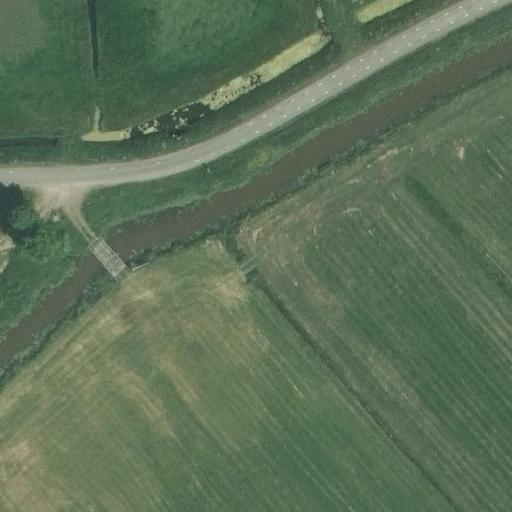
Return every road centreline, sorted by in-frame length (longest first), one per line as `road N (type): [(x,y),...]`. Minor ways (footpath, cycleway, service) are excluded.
road 1 (unclassified): [(0,177),(178,163),(484,0)]
road 2 (track): [(60,175),(81,228),(135,287)]
